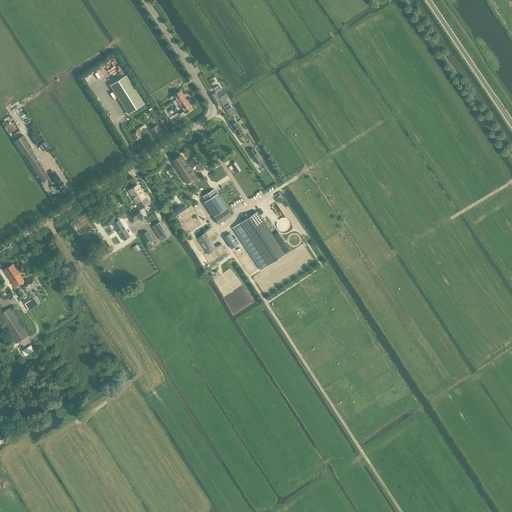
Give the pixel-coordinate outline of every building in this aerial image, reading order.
[(128,114),(144,104),(126,75),(123,77),(110,85),(128,114)] [(222,95),(225,94),(226,93),(224,90),(220,93),(218,94),(217,92),(221,89),(219,85),(214,88),(216,91),(214,92),(214,93),(211,96),(214,101),(218,98),(218,99),(220,97),(222,95)] [(175,97),(176,99),(183,95),(180,90),(174,95),(169,98),(170,100),(175,97)] [(223,106),(224,106),(228,113),(230,116),(236,112),(234,109),(232,111),(231,109),(232,109),(229,104),(228,105),(224,99),(227,97),(225,94),(222,95),(220,97),(218,99),(218,98),(214,101),(217,106),(219,104),(220,106),(221,107),(222,107),(223,106)] [(176,99),(179,104),(186,100),(183,95),(176,99)] [(179,104),(182,108),(189,104),(186,100),(179,104)] [(192,109),(192,108),(189,104),(182,108),(184,111),(180,114),(181,116),(185,113),(192,109)] [(155,113),(152,109),(149,111),(155,119),(158,117),(155,112),(155,113)] [(231,126),(237,135),(243,131),(241,129),(243,127),(239,125),(239,126),(236,122),(231,126)] [(156,139),(163,135),(157,125),(150,130),(156,139)] [(141,137),(137,130),(132,133),(136,140),(141,137)] [(32,149),(23,135),(14,141),(23,155),(24,154),(42,182),(49,178),(31,150),(32,149)] [(49,146),(45,140),(38,144),(42,151),(49,146)] [(261,160),(253,148),(248,151),(256,163),(261,160)] [(177,170),(187,164),(181,155),(172,162),(177,170)] [(193,167),(197,164),(194,159),(187,164),(177,170),(187,184),(196,178),(189,168),(192,166),(193,167)] [(235,162),(232,165),(237,173),(241,171),(235,162)] [(50,177),(49,178),(48,179),(50,182),(52,181),(54,184),(52,185),(56,190),(57,189),(59,192),(66,188),(57,174),(52,178),(51,179),(50,177)] [(139,209),(149,203),(137,184),(128,190),(134,200),(133,200),(139,209)] [(214,189),(202,197),(205,201),(204,202),(213,217),(227,208),(214,189)] [(184,211),(181,206),(175,209),(179,214),(184,211)] [(132,223),(142,217),(137,208),(126,214),(132,223)] [(261,270),(285,254),(257,211),(239,223),(241,225),(234,229),(233,227),(261,270)] [(124,241),(130,237),(129,235),(119,220),(113,224),(123,239),(124,241)] [(166,232),(159,222),(154,225),(160,235),(166,232)] [(147,231),(140,235),(145,243),(152,239),(147,231)] [(232,249),(238,244),(230,233),(224,237),(232,249)] [(100,261),(110,254),(107,249),(97,256),(100,261)] [(21,277),(13,264),(4,270),(9,279),(12,283),(21,277)] [(38,284),(37,281),(38,280),(36,277),(35,278),(33,275),(24,281),(21,277),(12,283),(14,287),(20,284),(26,291),(38,284)] [(34,305),(30,300),(24,304),(28,309),(34,305)] [(0,319),(16,344),(29,335),(10,307),(3,312),(1,309),(0,309),(0,319)]
